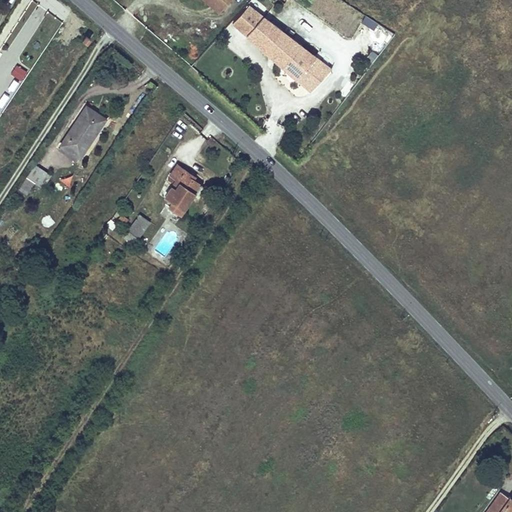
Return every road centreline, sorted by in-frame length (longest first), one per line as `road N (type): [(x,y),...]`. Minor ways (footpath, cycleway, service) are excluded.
road 1 (secondary): [(79,0),(262,157),(511,410)]
road 2 (track): [(262,157),(20,511)]
